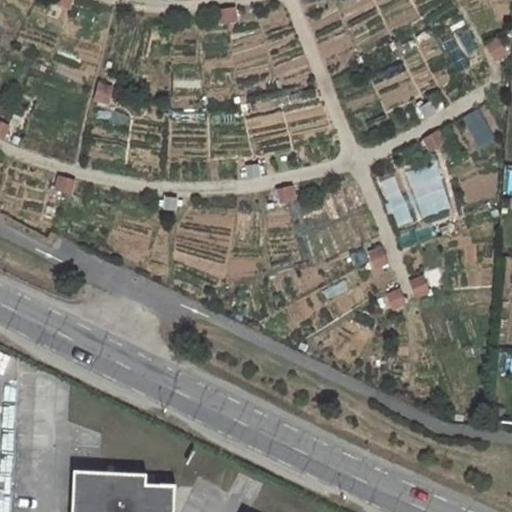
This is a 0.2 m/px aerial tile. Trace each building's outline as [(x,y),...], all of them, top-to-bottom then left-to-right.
[(220,24),(233,22),(232,10),(219,11),(220,24)] [(95,99),(107,102),(111,91),(99,87),(95,99)] [(423,109),(428,120),(436,114),(431,105),(423,109)] [(0,134),(4,137),(9,126),(0,121),(0,134)] [(434,147),(443,142),(438,133),(429,139),(434,147)] [(247,167),(247,178),(259,177),(258,167),(247,167)] [(74,180),(59,176),(55,188),(70,193),(74,180)] [(280,201),(294,198),(291,186),(278,189),(280,201)] [(164,196),(162,209),(176,210),(177,198),(164,196)] [(388,261),(382,247),(371,252),(377,266),(388,261)] [(418,297),(429,292),(425,281),(413,285),(418,297)] [(390,297),(395,310),(406,305),(400,293),(390,297)] [(146,475),(73,471),(71,511),(173,511),(175,486),(146,485),(146,475)]
